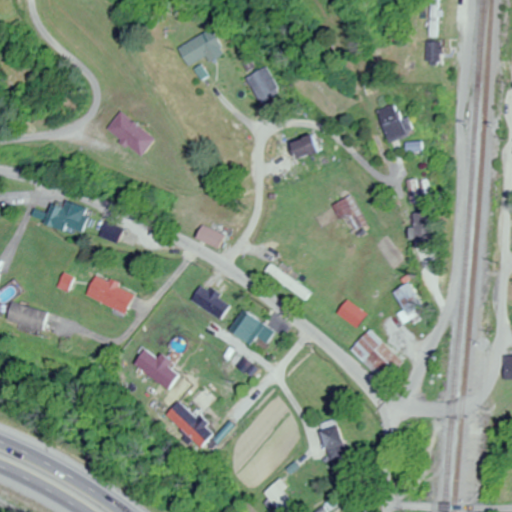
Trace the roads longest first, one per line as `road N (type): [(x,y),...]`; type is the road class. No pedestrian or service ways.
road 1 (residential): [(388,511),(384,414),(297,323),(213,262),(150,229),(0,173)]
road 2 (residential): [(403,412),(445,319),(452,283),(467,0)]
road 3 (residential): [(213,262),(244,229),(257,188),(253,138),(268,124),(297,120),(328,131),(362,165),(391,176)]
road 4 (residential): [(384,414),(466,411),(489,397),(502,357),(506,263)]
road 5 (residential): [(0,140),(59,129),(82,118),(93,101),(86,74),(47,40),(25,0)]
road 6 (trunk): [(132,511),(0,436)]
road 7 (residential): [(511,509),(388,507)]
